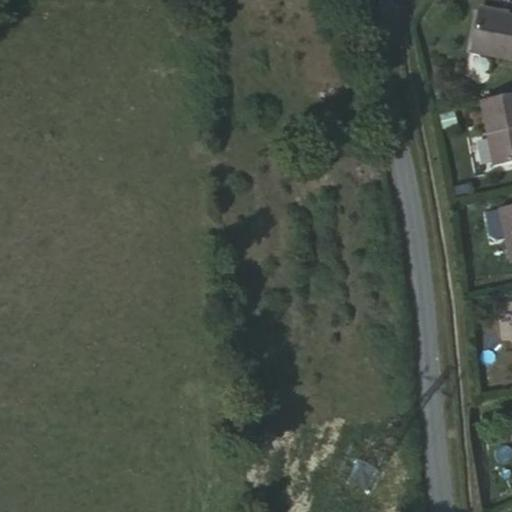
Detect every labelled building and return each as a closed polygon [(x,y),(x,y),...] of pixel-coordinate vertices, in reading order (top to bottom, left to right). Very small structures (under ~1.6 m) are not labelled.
[(511,8),(481,3),(473,43),(511,50),(511,8)] [(511,84),(484,91),(495,156),(511,153),(511,84)] [(472,140),(478,170),(490,168),(485,138),(472,140)] [(511,198),(502,200),(508,232),(511,251),(511,198)] [(502,234),(508,232),(502,200),(490,203),(494,230),(502,234)]
